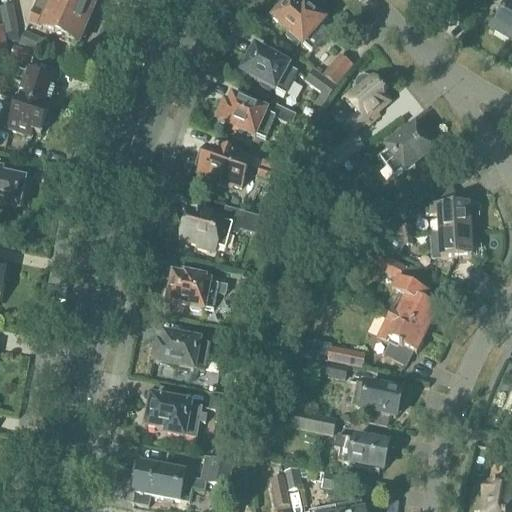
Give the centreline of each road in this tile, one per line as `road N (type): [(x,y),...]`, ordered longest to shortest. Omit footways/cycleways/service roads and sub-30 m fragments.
road 1 (primary): [(48,511),(114,191),(153,73),(194,0)]
road 2 (residential): [(511,298),(451,414),(429,511)]
road 3 (unclassified): [(435,66),(511,178)]
